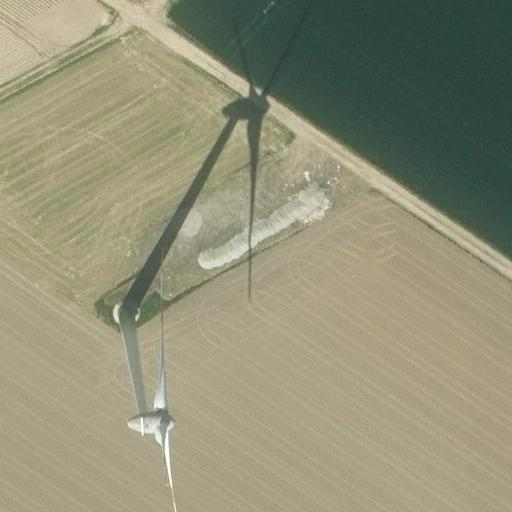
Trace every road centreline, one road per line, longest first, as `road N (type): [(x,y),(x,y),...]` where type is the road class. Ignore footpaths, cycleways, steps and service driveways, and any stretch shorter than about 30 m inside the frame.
road 1 (track): [(110,0),(511,274)]
road 2 (track): [(0,94),(138,19),(156,0)]
